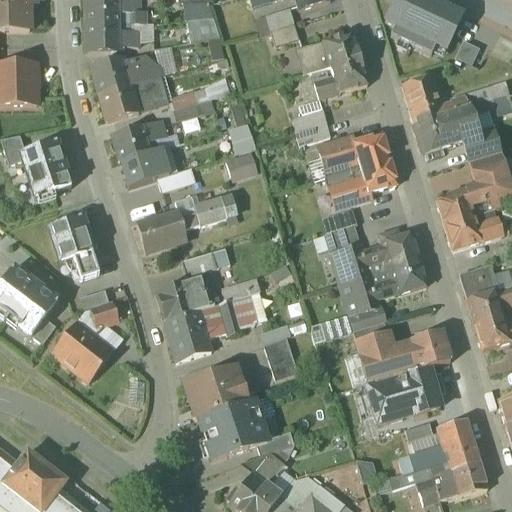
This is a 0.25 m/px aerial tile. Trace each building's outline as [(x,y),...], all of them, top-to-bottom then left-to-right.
[(0,0),(0,9),(29,9),(35,9),(34,0),(0,0)] [(268,0),(251,0),(255,11),(270,7),(268,0)] [(328,0),(268,0),(270,7),(285,2),(284,0),(294,0),(299,15),(330,6),(328,0)] [(461,19),(420,0),(396,0),(384,26),(394,31),(390,40),(430,59),(435,50),(445,54),(461,19)] [(88,29),(130,29),(130,18),(146,18),(146,17),(138,17),(138,1),(86,2),(87,29),(88,29)] [(208,6),(193,7),(193,12),(189,12),(190,25),(213,23),(208,6)] [(0,9),(0,35),(29,35),(29,9),(0,9)] [(289,13),(266,20),(271,36),(294,29),(289,13)] [(190,25),(187,25),(190,48),(220,43),(213,23),(190,25)] [(130,29),(88,29),(88,56),(119,56),(119,51),(139,51),(138,36),(130,36),(130,29)] [(294,29),(271,36),(275,52),(299,45),(294,29)] [(352,37),(322,46),(322,47),(300,53),(308,79),(330,72),(360,63),(352,37)] [(462,45),(454,61),(471,68),(478,53),(462,45)] [(213,63),(224,62),(222,46),(211,48),(213,63)] [(143,63),(124,69),(123,64),(92,73),(100,100),(155,84),(161,82),(159,74),(154,69),(146,72),(143,63)] [(360,63),(330,72),(333,81),(338,98),(339,97),(367,89),(367,90),(368,89),(360,63)] [(0,110),(37,110),(36,70),(0,70),(0,110)] [(433,80),(402,90),(414,129),(414,130),(509,100),(510,100),(505,87),(450,105),(450,107),(442,110),(433,80)] [(333,81),(314,87),(319,104),(339,98),(339,97),(338,98),(333,81)] [(210,105),(231,98),(226,83),(206,90),(210,105)] [(155,84),(100,100),(108,126),(156,112),(155,109),(166,106),(163,94),(158,95),(155,84)] [(206,92),(170,103),(174,114),(198,107),(209,104),(206,92)] [(511,110),(509,100),(414,130),(414,129),(413,129),(422,158),(478,140),(473,125),(479,120),(488,117),(489,122),(511,115),(511,110)] [(198,107),(174,114),(177,127),(201,120),(198,107)] [(242,110),(233,112),(236,129),(245,127),(242,110)] [(323,115),(292,124),(295,138),(326,128),(323,115)] [(161,126),(112,141),(113,143),(120,167),(160,155),(157,144),(165,141),(161,126)] [(248,127),(229,133),(236,158),(256,152),(248,127)] [(326,128),(295,138),(299,151),(330,142),(326,128)] [(351,142),(318,152),(327,183),(360,173),(389,164),(382,139),(353,147),(351,142)] [(496,143),(465,153),(469,168),(500,158),(496,143)] [(64,145),(22,158),(41,217),(83,204),(64,145)] [(160,155),(120,167),(127,191),(127,193),(157,184),(155,178),(174,172),(170,158),(162,160),(160,155)] [(231,185),(259,180),(255,157),(227,163),(231,185)] [(500,158),(469,168),(473,180),(505,170),(501,158),(500,158)] [(389,164),(360,173),(368,198),(397,189),(389,164)] [(216,168),(191,176),(195,187),(196,190),(201,188),(203,193),(222,187),(216,168)] [(511,194),(505,170),(473,180),(476,190),(464,194),(464,195),(436,203),(444,229),(474,220),(471,211),(474,211),(477,220),(493,215),(511,208),(511,194)] [(327,183),(314,187),(317,196),(338,190),(343,207),(369,199),(368,198),(360,173),(327,183)] [(157,184),(161,197),(195,187),(191,176),(190,174),(157,184)] [(191,201),(175,206),(178,216),(181,224),(195,220),(193,212),(194,212),(191,201)] [(229,201),(220,204),(226,222),(235,219),(229,201)] [(194,212),(193,212),(195,220),(197,226),(198,228),(199,231),(226,223),(226,222),(220,204),(194,212)] [(352,215),(330,222),(335,237),(354,231),(357,230),(352,215)] [(493,215),(477,220),(479,229),(496,224),(493,215)] [(142,243),(197,226),(195,220),(181,224),(178,216),(137,229),(142,243)] [(474,220),(444,229),(452,254),(468,250),(469,253),(479,250),(478,247),(480,246),(481,246),(477,230),(474,220)] [(97,221),(51,235),(68,289),(114,274),(97,221)] [(479,229),(477,230),(481,246),(480,246),(481,247),(501,241),(496,224),(479,229)] [(197,226),(142,243),(146,259),(187,246),(183,233),(198,228),(197,226)] [(335,237),(324,240),(329,255),(359,245),(354,231),(335,237)] [(382,249),(362,255),(360,249),(340,255),(349,286),(419,265),(412,239),(399,243),(397,235),(379,240),(382,249)] [(511,247),(494,253),(498,266),(511,261),(511,247)] [(212,258),(181,266),(185,282),(217,273),(212,258)] [(419,265),(349,286),(341,289),(345,304),(346,304),(348,313),(377,304),(397,298),(397,299),(427,290),(419,265)] [(468,306),(497,297),(489,271),(460,280),(468,306)] [(12,273),(0,288),(0,317),(32,342),(45,324),(58,307),(12,273)] [(205,282),(156,298),(165,326),(214,311),(205,282)] [(255,285),(222,296),(225,307),(232,305),(247,301),(258,297),(259,297),(255,285)] [(511,292),(497,297),(468,306),(475,330),(511,318),(511,292)] [(258,297),(247,301),(254,324),(265,320),(258,297)] [(247,301),(232,305),(241,334),(255,329),(254,324),(247,301)] [(377,304),(348,313),(356,337),(384,329),(377,304)] [(165,326),(177,368),(211,357),(208,343),(226,338),(227,341),(242,336),(241,334),(232,305),(225,307),(214,311),(165,326)] [(112,307),(89,315),(96,334),(119,326),(112,307)] [(511,318),(475,330),(482,355),(511,346),(511,345),(511,318)] [(55,332),(45,324),(32,342),(42,349),(55,332)] [(112,358),(75,329),(52,358),(89,388),(112,358)] [(356,337),(353,338),(357,350),(388,340),(384,329),(356,337)] [(442,339),(392,354),(388,340),(357,350),(368,389),(374,387),(449,365),(442,339)] [(286,343),(263,350),(275,386),(298,379),(286,343)] [(449,365),(374,387),(378,401),(390,398),(393,408),(413,402),(414,408),(416,408),(414,403),(426,399),(428,405),(458,396),(449,365)] [(235,373),(184,390),(196,425),(198,424),(247,408),(235,373)] [(511,400),(497,405),(505,431),(511,428),(511,400)] [(247,408),(198,424),(212,465),(256,451),(267,447),(266,444),(253,406),(247,408)] [(415,409),(398,414),(405,435),(428,428),(422,406),(416,408),(414,408),(415,409)] [(467,426),(437,435),(442,452),(443,451),(444,454),(450,477),(480,469),(467,426)] [(290,437),(266,444),(267,447),(256,451),(260,462),(270,459),(294,451),(290,437)] [(444,454),(399,467),(403,481),(413,478),(416,487),(450,477),(444,454)] [(66,488),(27,457),(18,469),(13,475),(9,472),(6,477),(10,480),(5,486),(2,490),(30,511),(46,511),(55,501),(66,488)] [(260,462),(245,468),(261,479),(259,482),(270,492),(286,471),(270,459),(260,462)] [(7,466),(0,460),(0,511),(30,511),(2,490),(5,486),(6,477),(9,472),(18,469),(10,463),(7,466)] [(480,469),(450,477),(457,501),(458,503),(487,494),(480,469)] [(450,477),(416,487),(423,511),(457,501),(450,477)] [(259,482),(252,478),(239,494),(235,491),(226,503),(230,507),(227,510),(230,511),(272,511),(281,500),(270,492),(259,482)] [(308,482),(294,486),(293,486),(289,492),(288,492),(280,502),(292,511),(303,511),(312,501),(312,502),(320,491),(308,482)] [(69,511),(55,501),(46,511),(69,511)] [(325,511),(312,502),(312,501),(303,511),(325,511)]
